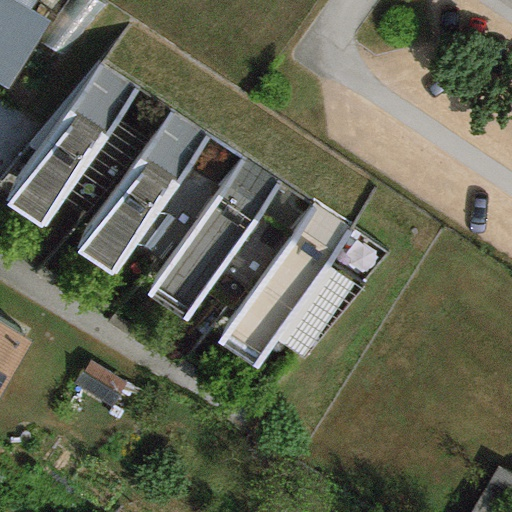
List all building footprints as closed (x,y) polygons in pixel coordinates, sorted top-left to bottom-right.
[(0,0),(0,84),(6,88),(47,22),(10,0),(0,0)] [(40,228),(134,90),(98,67),(5,205),(40,228)] [(134,90),(40,228),(112,275),(209,140),(134,90)] [(209,140),(112,275),(180,320),(276,184),(209,140)] [(276,184),(180,320),(255,370),(274,342),(300,357),(383,254),(276,184)] [(0,394),(28,344),(0,326),(0,394)]
